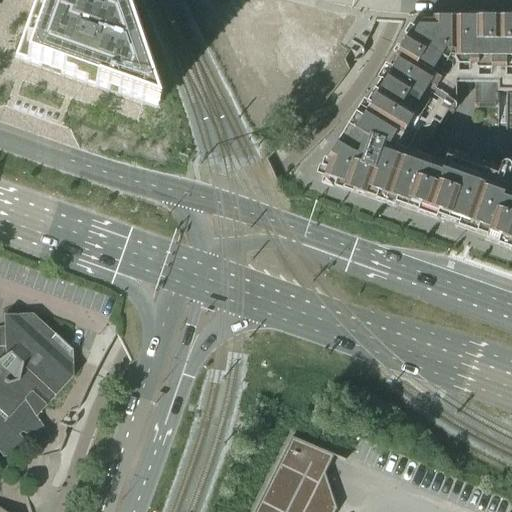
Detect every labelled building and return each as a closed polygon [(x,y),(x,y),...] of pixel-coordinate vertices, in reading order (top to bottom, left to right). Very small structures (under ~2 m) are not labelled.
[(37,0),(16,61),(156,111),(118,0),(37,0)] [(314,102),(327,45),(302,39),(308,8),(272,0),(246,0),(234,53),(260,59),(253,88),(314,102)] [(362,103),(351,121),(408,143),(420,141),(429,144),(439,127),(452,104),(452,95),(455,95),(455,86),(474,86),(474,79),(496,80),(497,23),(431,22),(431,23),(419,23),(410,39),(406,37),(366,105),(362,103)] [(496,80),(474,79),(474,86),(474,110),(498,110),(498,93),(504,93),(511,93),(511,23),(502,23),(497,23),(496,80)] [(325,163),(320,177),(335,183),(333,187),(395,210),(396,208),(437,222),(437,220),(454,226),(453,229),(487,241),(486,243),(511,252),(511,173),(489,165),(450,151),(429,144),(420,141),(408,143),(351,121),(325,163)] [(36,417),(44,408),(73,377),(72,350),(31,314),(3,316),(4,327),(0,328),(0,454),(2,458),(19,453),(25,440),(18,435),(22,433),(44,444),(51,439),(36,417)] [(253,511),(335,511),(337,510),(326,475),(333,456),(345,461),(345,460),(291,438),(253,511)]
